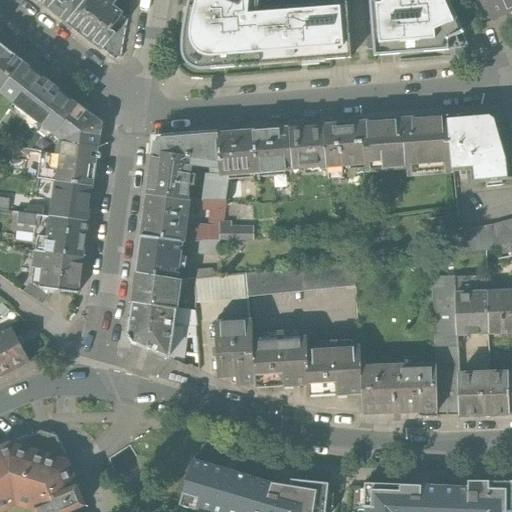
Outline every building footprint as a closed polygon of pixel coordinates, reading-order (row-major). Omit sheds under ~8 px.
[(32,0),(43,8),(49,0),(32,0)] [(67,27),(87,0),(49,0),(43,8),(67,27)] [(122,18),(99,0),(87,0),(67,27),(104,56),(114,44),(107,38),(122,18)] [(190,0),(189,9),(284,4),(284,0),(190,0)] [(343,0),(284,4),(287,63),(357,60),(353,0),(343,0)] [(456,0),(372,0),(378,56),(472,42),(456,0)] [(511,0),(481,0),(492,24),(511,15),(511,0)] [(220,67),(287,63),(284,4),(189,9),(187,41),(193,50),(204,61),(220,67)] [(0,95),(25,64),(0,44),(0,95)] [(0,95),(0,96),(54,140),(81,107),(25,64),(0,95)] [(54,140),(66,149),(98,153),(102,129),(99,122),(81,107),(54,140)] [(492,117),(447,120),(451,167),(451,176),(471,175),(472,188),(508,185),(492,117)] [(447,120),(402,123),(405,170),(451,167),(447,120)] [(362,173),(405,170),(402,123),(359,126),(362,173)] [(325,175),(362,173),(359,126),(322,128),(325,175)] [(290,178),(325,175),(322,128),(287,131),(290,178)] [(256,180),(290,178),(287,131),(253,133),(256,180)] [(231,178),(256,180),(253,133),(219,135),(222,177),(231,178)] [(186,202),(191,168),(216,170),(222,177),(219,135),(193,138),(155,144),(148,199),(186,202)] [(66,149),(59,182),(92,187),(98,153),(66,149)] [(227,204),(231,178),(222,177),(216,170),(191,168),(186,202),(227,204)] [(59,182),(52,221),(86,226),(92,187),(59,182)] [(0,209),(9,211),(10,200),(0,198),(0,209)] [(148,199),(143,242),(182,245),(186,202),(148,199)] [(224,222),(227,204),(186,202),(182,245),(202,245),(201,256),(220,257),(221,240),(224,222)] [(52,221),(47,256),(80,261),(86,226),(52,221)] [(233,222),(224,222),(221,240),(254,242),(254,227),(233,227),(233,222)] [(511,223),(491,230),(459,234),(462,256),(493,252),(510,246),(511,255),(511,223)] [(143,242),(138,282),(177,289),(182,245),(143,242)] [(403,249),(403,258),(418,257),(418,249),(403,249)] [(75,294),(80,261),(47,256),(41,289),(75,294)] [(355,265),(245,275),(248,300),(356,288),(355,265)] [(196,272),(196,281),(213,279),(213,270),(196,272)] [(196,306),(248,300),(245,275),(213,279),(196,281),(196,306)] [(455,297),(454,278),(432,278),(435,364),(436,383),(457,383),(457,377),(457,342),(455,297)] [(138,282),(134,311),(175,318),(177,289),(138,282)] [(29,284),(23,293),(42,306),(49,297),(29,284)] [(511,339),(511,294),(455,297),(457,342),(511,339)] [(169,361),(175,318),(134,311),(129,346),(169,361)] [(237,385),(255,384),(253,338),(252,320),(216,322),(218,377),(237,376),(237,385)] [(0,376),(27,363),(10,330),(0,335),(0,376)] [(255,388),(309,385),(307,346),(307,335),(253,338),(255,384),(255,388)] [(310,396),(362,394),(361,367),(360,343),(307,346),(309,385),(310,396)] [(363,416),(438,412),(436,383),(435,364),(361,367),(362,394),(363,416)] [(457,383),(459,424),(511,422),(509,375),(457,377),(457,383)] [(69,459),(13,441),(0,448),(0,510),(14,502),(35,507),(37,511),(52,511),(68,506),(86,498),(79,482),(69,459)] [(210,511),(260,511),(269,480),(191,460),(178,503),(210,511)] [(324,511),(328,483),(290,479),(290,485),(269,480),(260,511),(324,511)] [(511,511),(511,483),(470,482),(470,493),(456,492),(455,511),(511,511)] [(455,511),(456,492),(369,489),(368,511),(455,511)]
